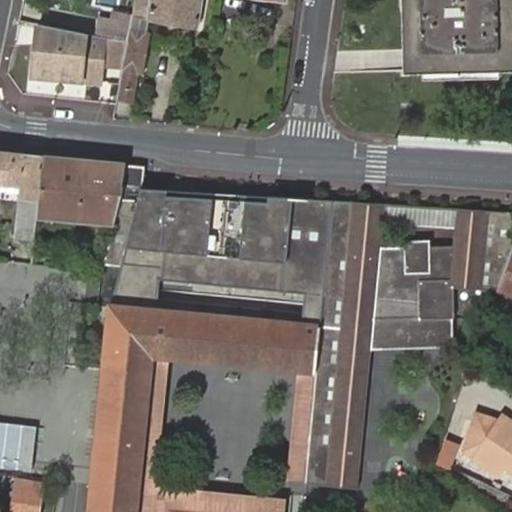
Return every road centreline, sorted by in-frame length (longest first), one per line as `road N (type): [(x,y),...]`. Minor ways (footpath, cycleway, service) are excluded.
road 1 (residential): [(302,159),(0,123)]
road 2 (residential): [(511,176),(302,159)]
road 3 (residential): [(321,0),(302,159)]
